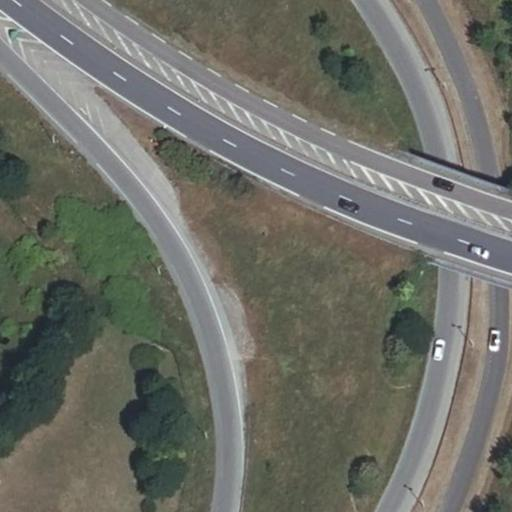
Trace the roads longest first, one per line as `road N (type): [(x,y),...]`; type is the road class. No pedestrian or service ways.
road 1 (primary): [(12,0),(88,58),(244,151),(378,213),(511,260)]
road 2 (primary): [(393,511),(425,423),(450,290),(454,217),(390,46),(358,0)]
road 3 (tertiary): [(0,55),(153,210),(202,303),(224,409),(218,511)]
road 4 (unclassified): [(451,511),(503,359),(506,281),(484,156),(426,0)]
road 5 (primary): [(511,215),(274,118),(159,52),(89,0)]
